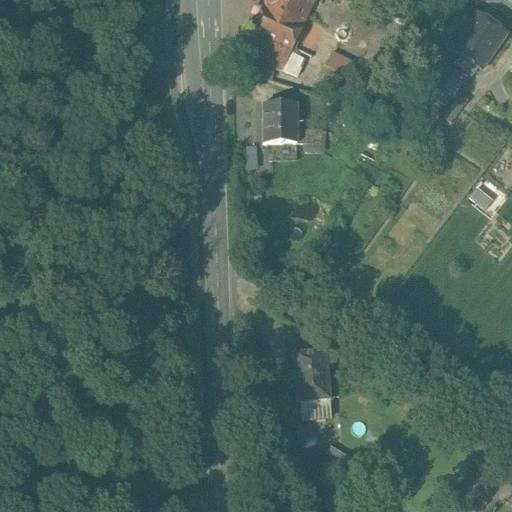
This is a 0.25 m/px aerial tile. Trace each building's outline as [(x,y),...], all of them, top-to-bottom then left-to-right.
[(317,0),(266,0),(263,6),(249,35),(243,55),(243,54),(242,57),(244,58),(245,55),(270,67),(279,49),(290,54),(303,25),(314,0),(317,1),(317,0)] [(507,34),(476,13),(450,50),(461,57),(455,65),(469,74),(474,67),(481,72),(507,34)] [(279,49),(270,67),(300,81),(309,63),(290,54),(279,49)] [(348,79),(357,64),(335,51),(326,67),(348,79)] [(452,71),(436,63),(419,94),(435,102),(452,71)] [(455,94),(439,117),(451,125),(467,103),(455,94)] [(296,104),(262,105),(262,144),(296,143),(296,131),(296,104)] [(375,127),(356,160),(363,164),(359,171),(369,177),(392,136),(375,127)] [(320,131),(296,131),(296,143),(320,143),(320,131)] [(325,350),(293,353),(297,401),(301,400),(329,398),(326,360),(336,359),(338,354),(331,351),(325,351),(325,350)] [(329,398),(301,400),(302,419),(331,416),(329,398)] [(328,450),(319,464),(341,478),(350,464),(328,450)]
